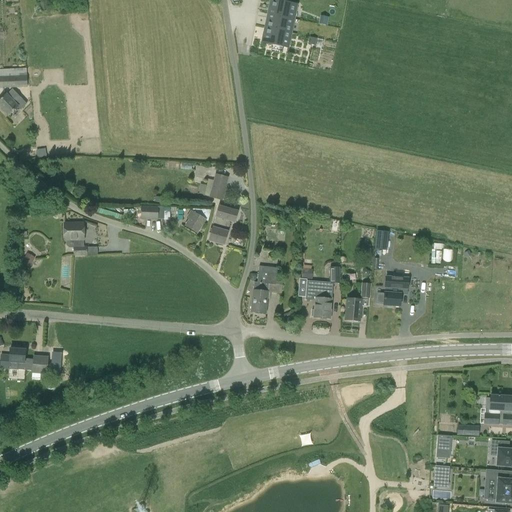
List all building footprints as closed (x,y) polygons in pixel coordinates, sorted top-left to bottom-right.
[(289,4),(290,3),(280,1),(280,2),(273,1),(270,14),(292,19),(294,5),(289,4)] [(292,19),(270,14),(268,21),(266,21),(265,28),(289,33),(292,19)] [(286,47),(289,33),(265,28),(264,34),(266,35),(264,42),(286,47)] [(0,77),(0,88),(27,87),(27,77),(0,77)] [(12,89),(6,95),(0,100),(0,107),(9,116),(18,107),(20,110),(27,104),(12,89)] [(215,174),(209,198),(222,201),(229,177),(215,174)] [(157,220),(157,219),(164,220),(176,221),(176,208),(158,207),(141,206),(141,219),(157,220)] [(219,206),(212,228),(209,241),(224,245),(231,219),(235,220),(238,212),(219,206)] [(189,220),(185,227),(196,234),(205,220),(208,222),(211,210),(193,209),(187,219),(189,220)] [(84,255),(84,241),(83,223),(64,223),(64,241),(66,241),(66,245),(69,248),(73,248),(73,255),(84,255)] [(387,250),(388,232),(376,231),(374,249),(387,250)] [(22,261),(30,266),(36,257),(27,252),(22,261)] [(254,283),(253,290),(268,291),(269,284),(276,285),(277,268),(259,266),(257,283),(254,283)] [(301,278),(311,279),(313,270),(302,268),(301,278)] [(329,268),(330,283),(340,283),(339,268),(329,268)] [(377,303),(384,304),(384,306),(400,306),(401,288),(408,289),(408,279),(392,278),(392,268),(386,268),(385,294),(377,294),(377,303)] [(370,298),(371,284),(361,283),(361,297),(370,298)] [(312,298),(315,298),(314,318),(330,319),(332,290),(306,288),(306,300),(312,300),(312,298)] [(266,314),(268,292),(253,290),(251,312),(266,314)] [(360,321),(362,300),(347,299),(345,320),(360,321)] [(288,324),(294,321),(289,312),(283,315),(288,324)] [(0,364),(0,369),(18,370),(33,371),(33,373),(47,374),(48,359),(34,358),(34,360),(25,359),(26,351),(10,350),(9,355),(1,355),(0,364)] [(486,398),(485,409),(488,409),(488,424),(505,425),(505,416),(511,416),(511,411),(511,397),(498,396),(496,396),(489,396),(489,399),(486,398)] [(457,425),(456,435),(479,436),(479,426),(457,425)] [(440,438),(439,453),(450,453),(451,438),(440,438)] [(496,456),(495,467),(511,467),(511,449),(508,449),(509,442),(491,441),(490,456),(496,456)] [(436,467),(435,486),(445,486),(446,468),(436,467)] [(498,480),(496,502),(511,502),(511,480),(506,480),(507,472),(486,470),(486,479),(498,480)]
